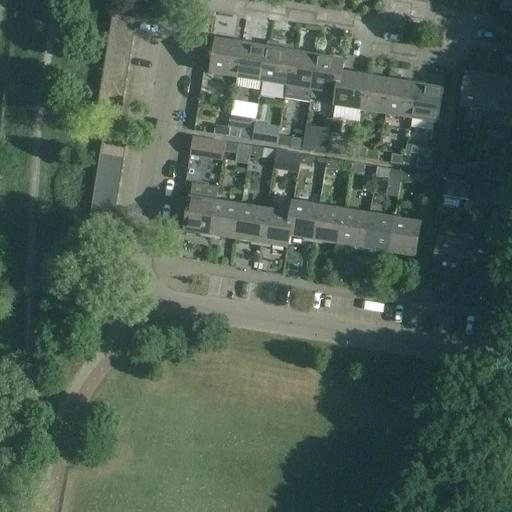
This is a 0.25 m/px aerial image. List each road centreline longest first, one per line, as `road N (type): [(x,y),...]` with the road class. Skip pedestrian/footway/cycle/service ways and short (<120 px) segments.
road 1 (residential): [(511,358),(174,304),(147,289),(139,262),(180,0)]
road 2 (residential): [(384,29),(388,6),(463,18),(455,63),(380,51)]
road 3 (residential): [(384,29),(217,0)]
